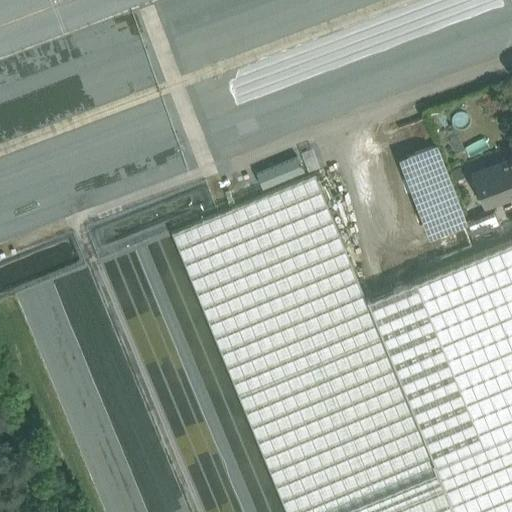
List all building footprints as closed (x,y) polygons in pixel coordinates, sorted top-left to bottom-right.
[(438,146),(408,157),(436,232),(466,221),(438,146)] [(300,153),(258,172),(265,187),(307,169),(300,153)] [(511,158),(494,165),(473,173),(485,206),(511,196),(511,158)] [(433,459),(376,321),(375,321),(314,173),(171,232),(286,511),(455,511),(444,484),(435,462),(433,459)] [(494,210),(466,221),(473,237),(501,226),(494,210)] [(511,254),(506,239),(416,277),(484,441),(511,429),(511,254)] [(475,442),(418,304),(376,321),(433,459),(475,442)] [(511,429),(484,441),(435,462),(444,484),(493,464),(511,455),(511,429)] [(511,455),(493,464),(511,509),(511,455)] [(511,511),(511,509),(493,464),(444,484),(455,511),(511,511)]
